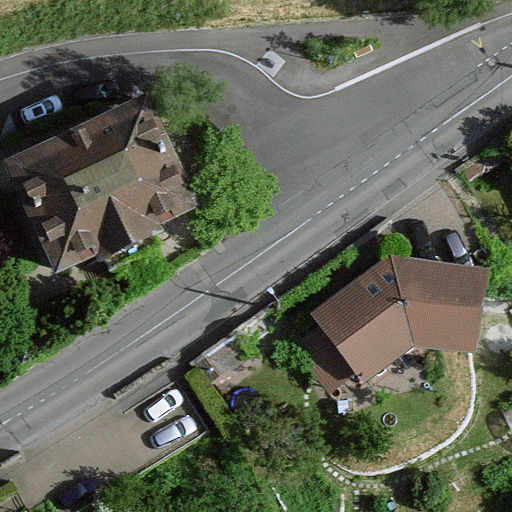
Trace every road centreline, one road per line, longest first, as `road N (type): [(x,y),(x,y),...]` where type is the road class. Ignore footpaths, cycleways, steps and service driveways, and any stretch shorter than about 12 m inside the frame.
road 1 (residential): [(331,205),(273,116),(224,75),(192,68),(95,72),(0,99)]
road 2 (tertiary): [(331,205),(0,427)]
road 3 (tertiary): [(511,77),(331,205)]
